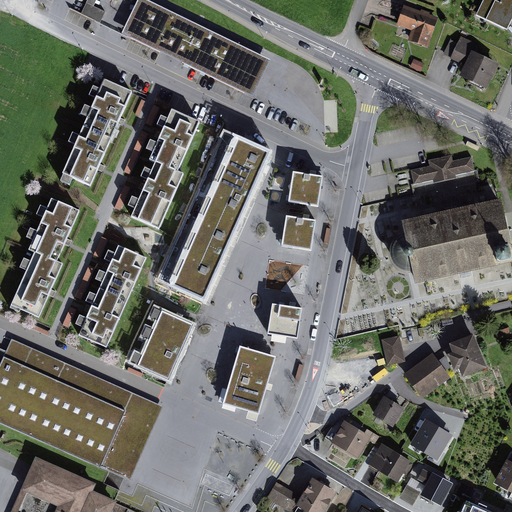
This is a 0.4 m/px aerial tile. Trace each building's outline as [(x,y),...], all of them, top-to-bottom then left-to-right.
[(86,0),(81,14),(101,23),(110,0),(86,0)] [(186,65),(203,28),(145,0),(139,0),(123,35),(175,60),(186,65)] [(511,25),(511,3),(505,0),(486,0),(478,16),(509,31),(511,25)] [(437,22),(405,11),(398,31),(411,35),(408,45),(427,52),(437,22)] [(273,60),(203,28),(186,65),(194,69),(255,97),(273,60)] [(451,57),(457,40),(451,37),(444,54),(451,57)] [(465,70),(460,80),(487,92),(497,69),(473,58),(478,48),(462,41),(451,64),(460,68),(465,70)] [(134,95),(107,83),(65,176),(93,189),(103,165),(123,121),(134,95)] [(203,128),(175,116),(164,142),(153,167),(159,170),(148,194),(136,224),(163,236),(187,180),(182,178),(203,128)] [(271,161),(225,141),(160,286),(206,307),(209,299),(217,281),(218,280),(271,161)] [(414,187),(434,183),(434,187),(457,182),(456,179),(476,175),(473,160),(453,164),(452,158),(429,163),(430,169),(411,173),(414,187)] [(322,184),(295,180),(291,202),(291,206),(318,210),(322,184)] [(416,276),(418,288),(511,268),(511,246),(502,205),(406,226),(409,240),(406,240),(401,242),(397,247),(393,252),(393,259),(394,265),(397,271),(404,275),(410,277),(416,276)] [(80,217),(53,206),(31,258),(37,261),(15,313),(41,324),(53,295),(64,271),(58,269),(69,244),(80,217)] [(316,226),(286,221),(282,247),(282,251),(312,255),(316,226)] [(149,265),(121,253),(110,276),(94,313),(81,341),(109,353),(149,265)] [(97,267),(91,289),(99,291),(105,269),(97,267)] [(268,339),(298,343),(302,314),(272,309),(268,339)] [(73,320),(83,324),(86,315),(77,312),(73,320)] [(193,331),(166,319),(142,373),(170,385),(193,331)] [(146,324),(143,334),(149,336),(152,326),(146,324)] [(399,338),(382,343),(387,367),(405,363),(399,338)] [(474,339),(450,348),(454,356),(447,359),(453,374),(460,372),(463,381),(486,372),(474,339)] [(161,408),(11,342),(6,354),(0,366),(0,425),(129,482),(161,408)] [(249,411),(246,420),(256,423),(259,414),(260,415),(277,359),(242,349),(226,405),(249,411)] [(432,357),(404,379),(421,402),(450,381),(432,357)] [(382,396),(372,413),(395,426),(404,408),(382,396)] [(372,435),(344,417),(330,437),(358,455),(372,435)] [(448,435),(428,423),(416,443),(436,456),(448,435)] [(410,460),(381,442),(369,462),(398,480),(410,460)] [(111,511),(117,501),(94,491),(97,484),(37,456),(23,487),(21,486),(9,511),(111,511)] [(511,459),(507,457),(495,480),(511,488),(511,459)] [(452,483),(431,473),(422,492),(442,502),(452,483)] [(277,480),(266,498),(288,511),(323,511),(337,491),(314,477),(302,495),(277,480)] [(407,484),(401,499),(414,504),(420,490),(407,484)] [(490,511),(466,501),(461,511),(490,511)] [(378,511),(361,503),(356,511),(378,511)]
